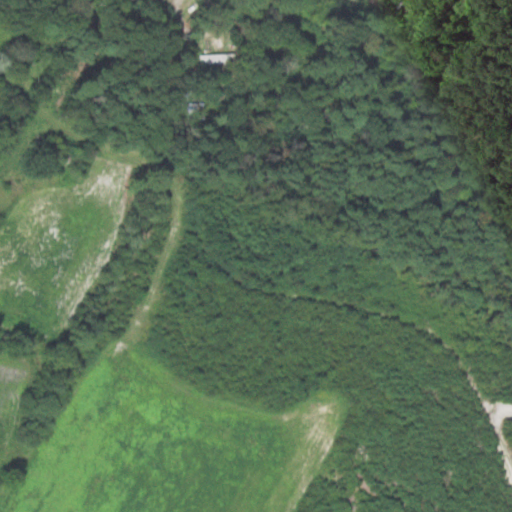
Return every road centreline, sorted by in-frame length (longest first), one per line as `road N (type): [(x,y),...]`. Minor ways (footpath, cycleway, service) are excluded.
road 1 (residential): [(0,289),(17,249),(33,163),(0,86)]
road 2 (residential): [(153,0),(108,39),(66,45),(65,0)]
